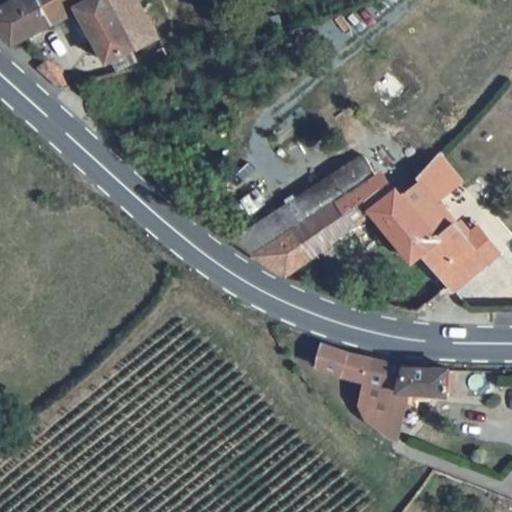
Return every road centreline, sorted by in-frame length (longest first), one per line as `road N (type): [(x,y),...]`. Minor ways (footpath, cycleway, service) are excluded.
road 1 (primary): [(511,344),(417,340),(336,322),(264,290),(209,256),(0,69)]
road 2 (track): [(255,129),(410,0)]
road 3 (track): [(511,491),(409,453),(343,406)]
